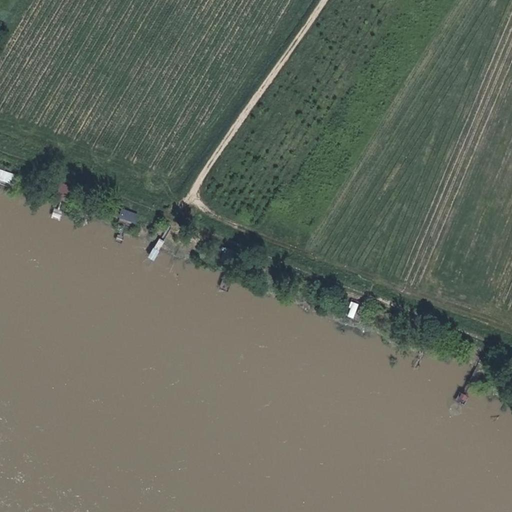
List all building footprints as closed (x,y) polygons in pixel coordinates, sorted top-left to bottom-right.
[(15,170),(0,165),(0,179),(10,183),(15,170)] [(72,203),(64,199),(59,208),(67,212),(72,203)] [(135,222),(138,213),(121,207),(118,216),(135,222)] [(127,228),(122,226),(117,238),(122,240),(127,228)] [(167,238),(160,235),(152,251),(159,254),(167,238)] [(231,277),(225,275),(221,286),(227,288),(231,277)] [(367,305),(360,303),(359,305),(351,302),(347,315),(362,320),(367,305)] [(291,314),(284,311),(281,319),(287,322),(291,314)] [(416,351),(413,359),(420,361),(423,353),(416,351)] [(473,388),(465,384),(459,398),(466,402),(473,388)]
